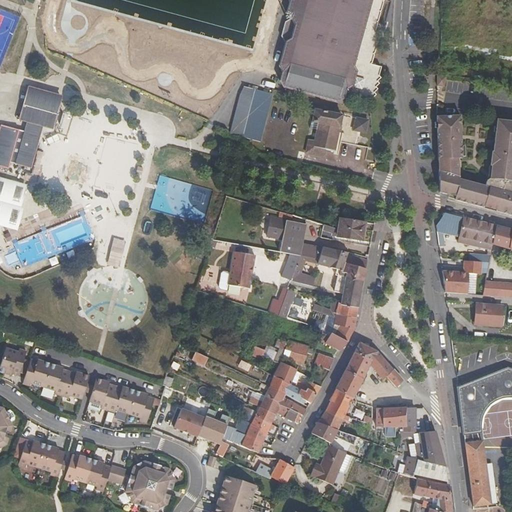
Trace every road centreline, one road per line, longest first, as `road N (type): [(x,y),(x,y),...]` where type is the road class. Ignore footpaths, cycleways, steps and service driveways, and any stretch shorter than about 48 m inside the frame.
road 1 (residential): [(180,511),(200,478),(188,455),(155,441),(74,431),(0,388)]
road 2 (tertiary): [(420,198),(451,418)]
road 3 (tertiary): [(403,0),(399,62),(420,198)]
road 4 (residential): [(420,198),(391,190),(362,326)]
road 5 (residential): [(289,453),(362,326)]
road 6 (residential): [(362,326),(451,418)]
